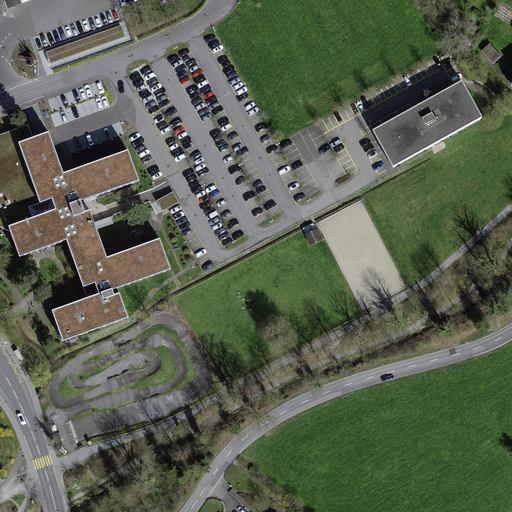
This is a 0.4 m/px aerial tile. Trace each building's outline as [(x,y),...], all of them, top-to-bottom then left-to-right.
[(493,62),(500,55),(489,44),(482,51),(493,62)] [(511,58),(493,75),(511,97),(511,58)] [(148,65),(131,75),(152,112),(169,103),(148,65)] [(391,168),(477,119),(456,83),(370,132),(391,168)] [(61,339),(129,316),(119,285),(173,266),(162,235),(104,256),(82,195),(137,176),(127,148),(60,171),(45,130),(16,141),(11,126),(0,130),(0,187),(27,178),(36,203),(50,198),(55,211),(9,226),(20,256),(67,240),(86,295),(50,308),(61,339)] [(318,235),(307,240),(312,251),(323,246),(318,235)]
